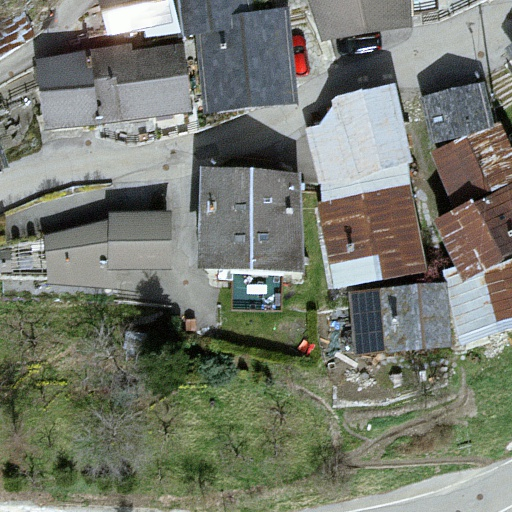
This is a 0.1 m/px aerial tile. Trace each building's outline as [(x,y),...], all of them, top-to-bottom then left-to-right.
[(101,0),(109,34),(178,20),(173,0),(101,0)] [(203,31),(210,109),(288,102),(280,9),(251,11),(249,0),(180,0),(183,33),(203,31)] [(318,0),(323,37),(414,24),(410,0),(318,0)] [(90,52),(98,121),(191,110),(183,41),(90,52)] [(90,52),(36,58),(44,127),(98,121),(90,52)] [(420,101),(431,145),(497,127),(485,84),(420,101)] [(307,128),(321,184),(410,162),(391,85),(335,99),(336,105),(319,125),(307,128)] [(511,178),(511,149),(502,126),(432,156),(453,204),(511,178)] [(0,139),(0,166),(8,163),(0,139)] [(200,173),(198,271),(232,272),(281,273),(304,273),(306,175),(200,173)] [(511,182),(437,220),(463,272),(511,247),(511,182)] [(318,202),(333,285),(427,269),(411,185),(318,202)] [(108,220),(109,270),(171,269),(170,212),(108,213),(108,220)] [(109,270),(108,220),(48,234),(49,286),(109,285),(109,270)] [(511,262),(445,282),(462,339),(511,324),(511,262)] [(281,273),(232,272),(231,307),(281,308),(281,273)] [(348,293),(355,354),(448,345),(442,284),(348,293)]
